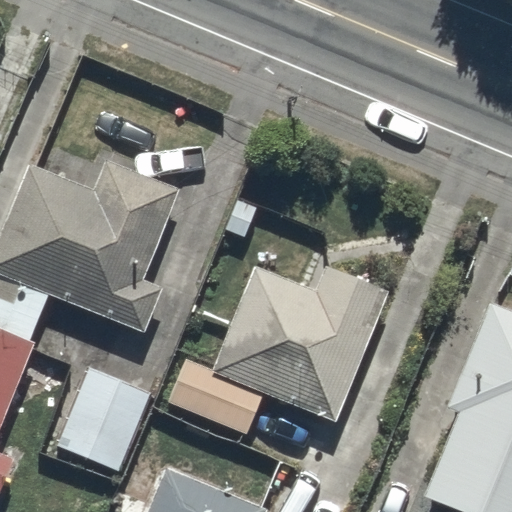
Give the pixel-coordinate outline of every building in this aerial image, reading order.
[(26,153),(0,222),(0,262),(140,320),(157,278),(142,272),(180,178),(102,146),(89,180),(72,173),(76,165),(53,155),(50,163),(26,153)] [(335,411),(384,283),(322,253),(311,281),(246,257),(208,358),(184,349),(165,400),(245,430),(262,384),(335,411)] [(511,511),(511,297),(486,288),(444,396),(455,400),(422,483),(456,496),(449,511),(511,511)] [(0,399),(27,329),(0,318),(0,476),(12,447),(0,442),(0,399)] [(256,511),(263,497),(163,457),(139,511),(256,511)]
